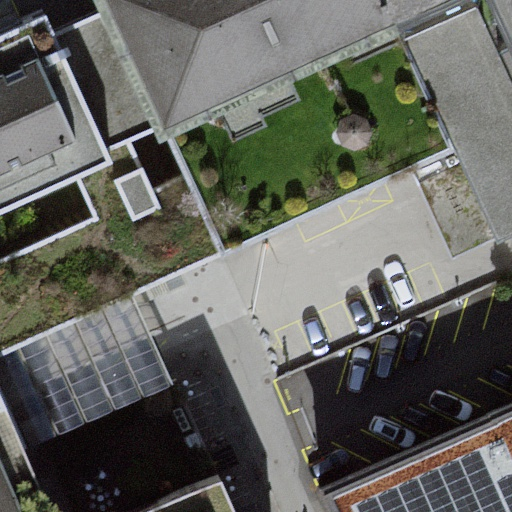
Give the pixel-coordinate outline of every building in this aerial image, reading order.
[(73,0),(67,0),(0,29),(0,210),(147,156),(135,131),(82,18),(73,0)] [(96,0),(99,5),(150,122),(161,147),(497,1),(499,0),(96,0)] [(511,0),(499,0),(497,1),(511,34),(511,0)] [(150,122),(99,5),(82,18),(135,131),(150,122)] [(511,511),(511,404),(335,486),(346,511),(511,511)] [(44,511),(1,408),(0,408),(0,511),(44,511)] [(232,511),(218,479),(140,511),(232,511)]
